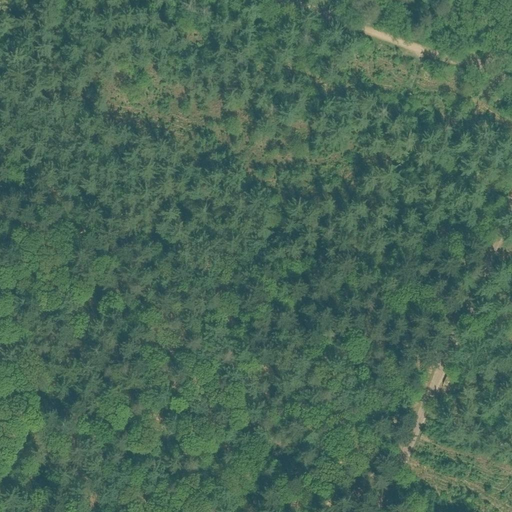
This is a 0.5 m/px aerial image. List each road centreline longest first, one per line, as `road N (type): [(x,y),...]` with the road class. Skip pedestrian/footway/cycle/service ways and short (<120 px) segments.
road 1 (track): [(378,511),(504,223)]
road 2 (track): [(279,0),(456,65),(511,58)]
